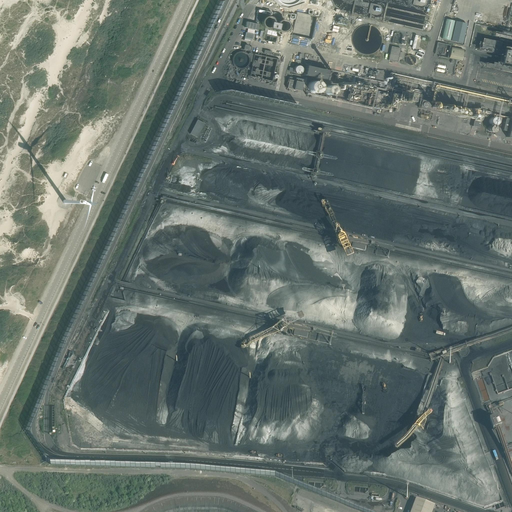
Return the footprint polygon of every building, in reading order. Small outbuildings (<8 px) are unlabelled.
[(274,24),(274,23),(274,21),(274,19),(273,18),(271,16),(270,16),(268,15),(266,15),(265,15),(263,16),(262,17),(261,19),(260,20),(260,22),(260,24),(260,26),(261,27),(263,28),(264,29),(266,30),(268,30),(269,29),(271,29),(272,27),(273,26),(274,24)] [(454,21),(446,19),(441,39),(449,40),(454,21)] [(288,29),(288,27),(288,26),(288,25),(287,24),(286,22),(285,22),(284,21),(282,21),(281,21),(279,21),(278,21),(277,22),(276,23),(276,24),(275,25),(275,26),(275,27),(275,29),(275,30),(276,31),(277,32),(278,33),(279,34),(281,34),(282,34),(283,34),(284,33),(285,33),(286,32),(288,30),(288,29)] [(462,43),(466,23),(454,21),(451,41),(462,43)] [(258,24),(246,22),(245,28),(257,30),(258,24)] [(391,43),(399,45),(401,35),(394,33),(392,42),(391,43)] [(493,45),(494,40),(481,38),(480,46),(490,47),(490,45),(493,45)] [(400,48),(391,46),(388,60),(397,62),(400,48)] [(463,50),(451,47),(448,58),(460,60),(463,50)] [(327,70),(305,65),(303,75),(325,80),(327,70)] [(295,78),(294,81),(288,80),(286,88),(299,91),(302,79),(295,78)] [(320,87),(320,86),(319,84),(319,83),(317,82),(316,81),(314,81),(313,81),(311,81),(310,82),(309,84),(309,85),(309,87),(309,88),(310,90),(311,91),(312,91),(314,92),(316,92),(317,91),(318,90),(319,89),(320,87)] [(335,91),(335,89),(335,87),(334,86),(333,85),(331,84),(329,83),(328,84),(326,84),(325,86),(324,87),(323,89),(323,91),(324,92),(325,94),(326,95),(328,95),(330,95),(332,95),(333,94),(334,93),(335,91)] [(363,87),(344,83),(343,87),(362,91),(363,87)] [(389,94),(377,91),(373,107),(386,110),(389,94)] [(436,105),(421,101),(419,108),(423,109),(423,108),(432,109),(432,111),(434,111),(436,105)] [(511,119),(505,118),(502,130),(508,131),(506,137),(511,138),(511,119)] [(197,119),(189,133),(197,137),(204,123),(197,119)] [(483,397),(489,395),(483,378),(477,380),(483,397)] [(502,427),(498,417),(489,420),(493,430),(502,427)] [(431,511),(434,505),(416,499),(410,511),(431,511)]
